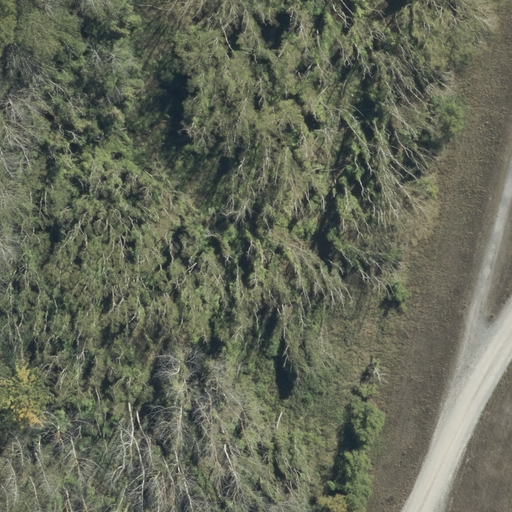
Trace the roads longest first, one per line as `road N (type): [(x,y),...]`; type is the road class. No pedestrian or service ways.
road 1 (track): [(423,511),(511,170)]
road 2 (track): [(425,511),(511,322)]
